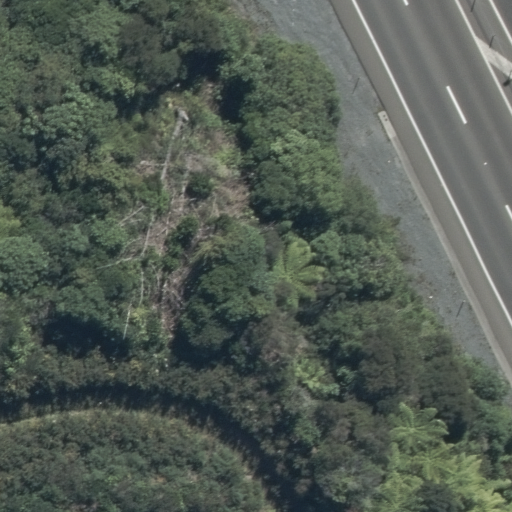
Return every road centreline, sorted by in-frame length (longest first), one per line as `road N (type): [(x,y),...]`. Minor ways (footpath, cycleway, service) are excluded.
road 1 (track): [(295,511),(243,447),(207,418),(166,401),(105,392),(0,403)]
road 2 (trunk): [(511,218),(405,0)]
